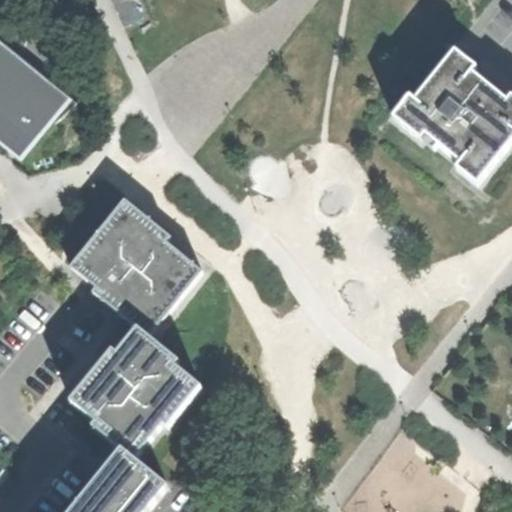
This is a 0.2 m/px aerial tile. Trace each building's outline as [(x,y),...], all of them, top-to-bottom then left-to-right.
[(111,0),(112,0),(124,29),(144,20),(135,0),(111,0)] [(0,135),(12,145),(23,132),(37,144),(77,105),(56,88),(52,92),(0,48),(0,135)] [(459,171),(480,188),(511,148),(511,102),(511,104),(493,90),(474,75),(479,70),(457,53),(417,103),(397,120),(424,142),(428,137),(464,166),(459,171)] [(108,305),(141,331),(147,335),(167,309),(172,313),(203,275),(169,246),(173,240),(132,208),(111,232),(106,228),(73,268),(100,289),(96,294),(108,305)] [(95,429),(125,453),(136,462),(164,426),(169,430),(201,389),(177,368),(181,363),(147,335),(141,331),(119,357),(115,353),(99,373),(73,404),(99,425),(95,429)] [(150,511),(169,489),(136,462),(125,453),(99,485),(77,511),(150,511)]
